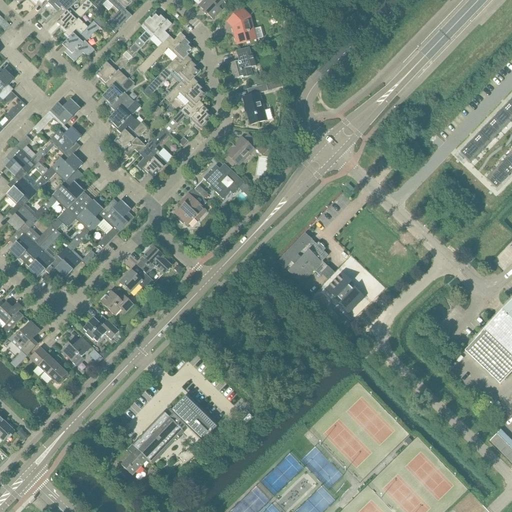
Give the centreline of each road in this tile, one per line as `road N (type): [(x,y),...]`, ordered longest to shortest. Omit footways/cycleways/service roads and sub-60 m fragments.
road 1 (unclassified): [(511,479),(380,341),(386,317),(446,258),(391,205)]
road 2 (residential): [(171,0),(203,34),(223,117),(221,132),(152,207)]
road 3 (residential): [(0,265),(56,313),(152,223)]
road 4 (unclassified): [(325,140),(305,112),(310,90),(393,0)]
road 5 (tertiary): [(86,408),(209,280)]
road 6 (residential): [(391,205),(511,80)]
road 7 (residential): [(152,207),(93,161),(95,107),(74,80)]
road 8 (tertiary): [(325,140),(245,242)]
road 9 (tertiary): [(245,242),(338,154)]
